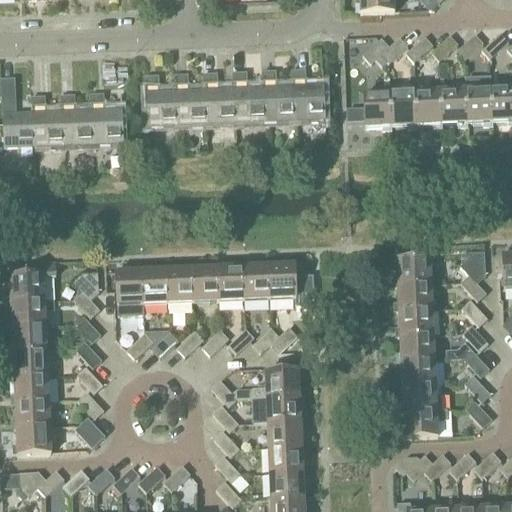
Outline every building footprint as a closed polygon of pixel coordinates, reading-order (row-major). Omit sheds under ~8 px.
[(393,0),(358,0),(359,17),(394,16),(393,0)] [(489,64),(509,46),(501,37),(481,55),(489,64)] [(464,65),(483,47),(475,38),(456,56),(464,65)] [(439,66),(457,47),(450,40),(430,57),(439,66)] [(413,67),(432,50),(424,41),(405,58),(413,67)] [(399,42),(389,52),(380,60),(388,68),(407,51),(399,42)] [(380,60),(389,52),(380,43),(362,60),(371,69),(376,65),(380,60)] [(380,60),(376,65),(383,73),(388,68),(380,60)] [(291,89),(292,122),(298,122),(298,127),(310,126),(310,121),(324,121),(322,88),(305,88),(304,72),(290,73),(291,89)] [(292,122),(291,89),(277,89),(276,74),(260,75),(261,90),(262,123),(267,123),(268,129),(283,129),(282,122),(292,122)] [(262,123),(261,90),(246,91),(245,76),(232,76),(232,91),(234,124),(262,123)] [(234,124),(232,91),(217,92),(217,77),(201,78),(202,93),(203,126),(234,124)] [(203,126),(202,93),(188,94),(187,78),(173,79),(174,94),(175,127),(203,126)] [(175,127),(174,94),(158,95),(157,80),(143,80),(144,96),(145,96),(146,128),(175,127)] [(31,150),(30,116),(15,116),(13,82),(0,82),(0,101),(1,117),(2,117),(3,151),(31,150)] [(490,126),(511,125),(511,92),(489,93),(490,126)] [(465,127),(490,126),(489,93),(463,95),(465,127)] [(439,129),(465,127),(463,95),(438,96),(439,129)] [(88,113),(90,147),(122,146),(120,111),(104,112),(103,96),(87,97),(88,113)] [(414,130),(439,129),(438,96),(413,97),(414,130)] [(389,131),(414,130),(413,97),(388,98),(389,131)] [(90,147),(88,113),(74,113),(73,98),(58,99),(59,114),(60,148),(90,147)] [(363,132),(389,131),(388,98),(361,99),(363,132)] [(60,148),(59,114),(44,115),(44,100),(29,101),(30,116),(31,150),(60,148)] [(484,255),(468,256),(468,261),(460,269),(466,276),(459,282),(462,285),(468,280),(476,288),(484,281),(484,255)] [(504,294),(511,293),(511,259),(503,260),(504,294)] [(398,290),(432,289),(431,263),(397,264),(398,290)] [(266,269),(269,312),(292,311),(292,302),(294,302),(293,268),(266,269)] [(243,313),(269,312),(266,269),(241,270),(243,304),(243,313)] [(240,304),(243,304),(241,270),(216,271),(218,305),(219,312),(240,311),(240,304)] [(193,306),(218,305),(216,271),(191,272),(193,306)] [(183,307),(193,306),(191,272),(165,273),(168,307),(168,313),(183,312),(183,307)] [(142,308),(168,307),(165,273),(140,274),(142,308)] [(117,309),(142,308),(140,274),(116,275),(117,309)] [(90,305),(90,304),(98,297),(81,278),(72,286),(82,296),(90,305)] [(11,307),(44,306),(43,279),(10,280),(11,307)] [(485,297),(476,288),(468,280),(462,285),(460,288),(476,305),(485,297)] [(399,316),(433,314),(432,289),(398,290),(399,316)] [(98,314),(90,304),(90,305),(82,296),(73,304),(90,322),(98,314)] [(476,331),(486,322),(470,305),(461,313),(476,331)] [(12,332),(45,330),(44,306),(11,307),(12,332)] [(400,341),(434,339),(433,314),(399,316),(400,341)] [(90,347),(99,339),(83,321),(74,329),(90,347)] [(13,357),(46,356),(45,330),(12,332),(13,357)] [(478,355),(486,347),(471,330),(462,337),(478,355)] [(270,349),(278,358),(296,340),(289,332),(278,341),(270,349)] [(234,360),(237,358),(254,342),(244,333),(226,351),(234,360)] [(270,349),(278,341),(270,333),(252,350),(260,359),(270,349)] [(209,361),(228,343),(220,335),(201,353),(209,361)] [(184,362),(203,344),(194,336),(176,354),(184,362)] [(158,363),(178,346),(169,337),(150,355),(158,363)] [(134,364),(152,347),(144,338),(126,355),(134,364)] [(401,367),(435,365),(434,339),(400,341),(401,367)] [(91,372),(100,364),(84,346),(75,354),(91,372)] [(478,381),(488,372),(472,355),(463,364),(478,381)] [(14,382),(47,381),(46,356),(13,357),(14,382)] [(402,391),(436,390),(435,365),(401,367),(402,391)] [(92,397),(101,389),(85,372),(76,381),(92,397)] [(265,402),(298,400),(297,375),(264,376),(264,393),(235,394),(231,398),(220,385),(211,393),(227,412),(237,404),(265,402)] [(480,405),(489,397),(473,380),(464,389),(480,405)] [(15,407),(48,406),(47,381),(14,382),(15,407)] [(436,390),(402,391),(403,417),(437,415),(441,415),(440,403),(436,403),(436,390)] [(94,423),(103,415),(86,397),(77,405),(94,423)] [(266,427),(299,425),(298,400),(265,402),(266,427)] [(17,433),(49,432),(48,406),(15,407),(17,433)] [(465,414),(482,433),(491,424),(474,406),(465,414)] [(229,437),(238,429),(220,409),(211,417),(229,437)] [(437,415),(403,417),(404,444),(438,442),(437,429),(447,428),(446,415),(441,415),(437,415)] [(91,453),(103,442),(104,441),(87,422),(74,434),(91,453)] [(267,453),(300,451),(299,425),(266,427),(267,453)] [(49,432),(17,433),(18,459),(51,458),(49,432)] [(230,462),(239,454),(222,435),(213,443),(230,462)] [(268,478),(301,476),(300,451),(267,453),(268,478)] [(484,484),(502,468),(494,458),(476,475),(484,484)] [(434,469),(425,460),(424,460),(420,464),(418,462),(404,463),(395,471),(411,488),(425,477),(434,469)] [(434,469),(425,477),(433,486),(451,469),(442,460),(434,469)] [(457,485),(475,468),(467,460),(449,476),(457,485)] [(231,487),(240,479),(223,461),(214,469),(231,487)] [(508,483),(511,479),(511,464),(501,475),(508,483)] [(171,496),(189,479),(181,470),(162,487),(171,496)] [(146,497),(165,480),(157,471),(138,488),(146,497)] [(120,498),(139,481),(131,472),(112,489),(120,498)] [(95,499),(114,482),(106,473),(87,490),(95,499)] [(70,501),(89,483),(81,474),(62,491),(70,501)] [(45,484),(37,493),(45,501),(64,484),(55,475),(45,484)] [(45,484),(38,476),(18,477),(19,495),(26,503),(37,493),(45,484)] [(269,503),(303,501),(301,476),(268,478),(269,503)] [(231,511),(232,511),(241,505),(224,486),(215,494),(231,511)] [(269,511),(303,511),(303,501),(269,503),(269,511)]
